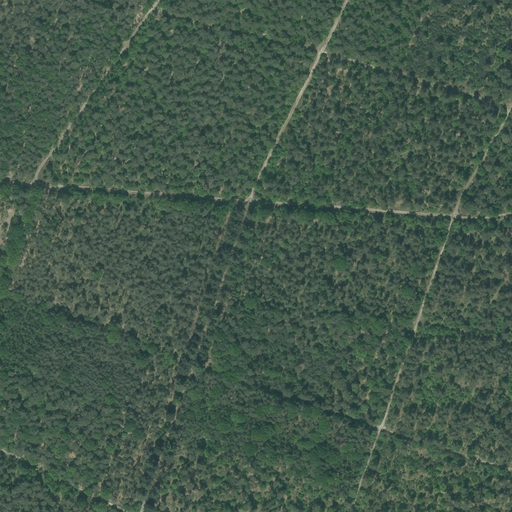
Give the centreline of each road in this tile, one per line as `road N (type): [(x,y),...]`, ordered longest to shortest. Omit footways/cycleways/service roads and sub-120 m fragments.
road 1 (track): [(141,511),(254,201)]
road 2 (track): [(324,54),(511,108),(452,216)]
road 3 (track): [(452,216),(347,511)]
road 4 (track): [(33,184),(254,201)]
road 5 (track): [(33,184),(146,9)]
road 6 (track): [(254,201),(452,216)]
road 7 (track): [(146,9),(324,54)]
road 8 (track): [(254,201),(324,54)]
road 9 (track): [(126,511),(0,449)]
